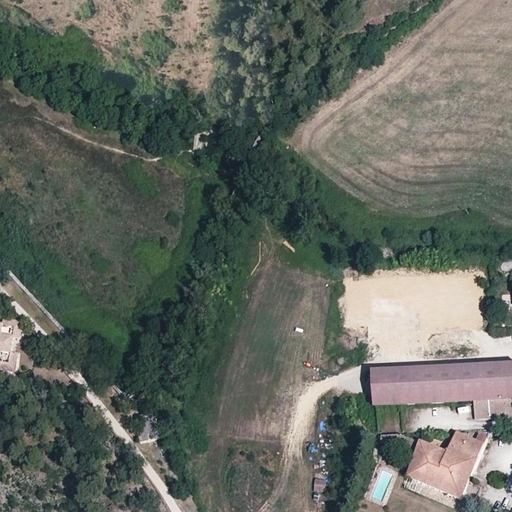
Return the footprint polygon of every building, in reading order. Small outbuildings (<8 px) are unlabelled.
[(511,295),(500,298),(502,311),(511,309),(511,295)] [(3,320),(2,326),(15,328),(13,339),(20,340),(22,325),(19,322),(3,320)] [(13,339),(15,328),(2,326),(0,325),(0,362),(9,364),(11,353),(13,339)] [(17,354),(11,353),(9,364),(0,362),(0,368),(15,371),(17,354)] [(511,365),(372,373),(373,378),(373,385),(375,408),(475,404),(476,420),(511,418),(511,365)] [(140,443),(152,443),(159,443),(159,439),(164,439),(164,437),(159,437),(158,430),(162,430),(162,427),(157,427),(156,418),(145,420),(142,420),(137,421),(137,422),(133,422),(133,425),(137,425),(138,430),(134,430),(134,433),(138,433),(139,440),(136,440),(136,443),(140,443)] [(421,443),(420,444),(407,479),(462,502),(471,482),(480,461),(479,460),(488,439),(480,436),(477,442),(457,434),(448,454),(421,443)]
